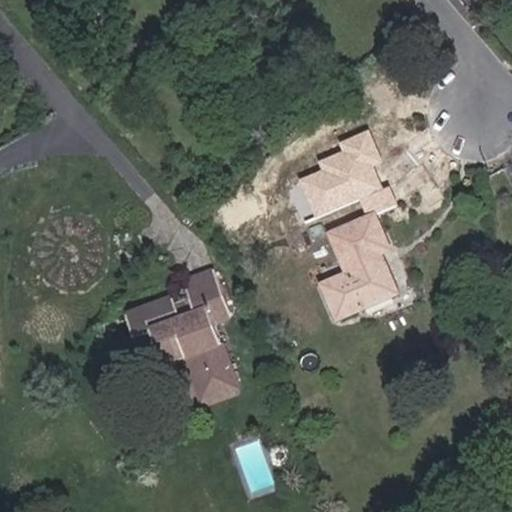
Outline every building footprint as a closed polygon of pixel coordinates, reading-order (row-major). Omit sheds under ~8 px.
[(346,155),(338,141),(319,153),(327,166),(346,155)] [(320,225),(304,191),(288,197),(303,232),(320,225)] [(390,250),(375,216),(331,235),(348,275),(323,286),(339,320),(398,294),(381,255),(390,250)] [(240,389),(216,324),(233,318),(215,270),(186,280),(192,297),(194,303),(176,310),(174,304),(172,299),(128,315),(136,339),(152,333),(164,367),(187,359),(202,403),(240,389)] [(176,310),(194,303),(192,297),(174,304),(176,310)]
